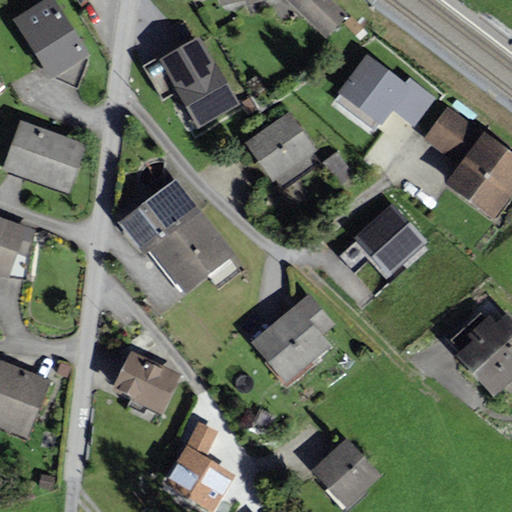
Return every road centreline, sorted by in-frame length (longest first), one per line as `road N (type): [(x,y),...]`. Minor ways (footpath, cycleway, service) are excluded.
road 1 (residential): [(73,474),(130,0)]
road 2 (track): [(440,399),(194,181),(117,91)]
road 3 (track): [(247,473),(159,337),(95,286)]
road 4 (track): [(426,386),(471,511)]
